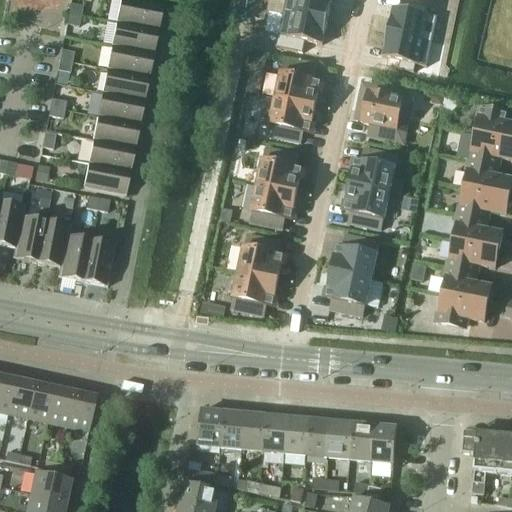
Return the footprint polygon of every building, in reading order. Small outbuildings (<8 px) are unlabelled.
[(61,11),(61,0),(15,0),(15,8),(61,11)] [(285,0),(283,12),(327,21),(331,0),(285,0)] [(162,9),(120,1),(116,25),(157,34),(162,9)] [(393,10),(387,33),(432,42),(437,19),(425,17),(422,16),(424,8),(411,6),(410,13),(393,10)] [(82,9),(70,7),(68,16),(80,19),(82,9)] [(283,13),(278,38),(281,38),(279,50),(302,55),(304,43),(322,47),(327,22),(327,21),(283,12),(283,13)] [(78,30),(80,19),(68,16),(66,27),(78,30)] [(157,34),(116,25),(111,49),(152,57),(157,34)] [(387,33),(382,60),(399,63),(398,71),(410,74),(411,66),(415,67),(426,69),(432,42),(387,33)] [(152,57),(111,49),(106,73),(148,81),(152,57)] [(73,55),(61,53),(59,63),(71,66),(73,55)] [(247,93),(261,95),(267,58),(254,56),(247,93)] [(71,66),(59,63),(57,73),(69,76),(71,66)] [(316,71),(283,64),(281,76),(280,76),(275,101),(314,110),(317,94),(319,84),(313,83),(316,71)] [(148,81),(106,73),(102,96),(143,104),(148,81)] [(408,120),(411,106),(402,104),(402,102),(390,100),(390,99),(389,99),(391,92),(374,88),(372,96),(372,95),(371,96),(368,95),(362,126),(370,127),(367,139),(400,146),(402,134),(396,133),(399,118),(408,120)] [(143,104),(102,96),(97,120),(138,128),(143,104)] [(311,125),(314,110),(275,101),(269,127),(270,127),(267,139),(300,146),(302,134),(308,135),(311,125)] [(64,113),(65,105),(51,102),(49,110),(64,113)] [(62,122),(64,113),(49,110),(48,119),(62,122)] [(511,126),(504,125),(506,115),(481,110),(479,120),(475,138),(511,145),(511,126)] [(138,128),(97,120),(92,143),(134,151),(138,128)] [(55,138),(45,136),(42,150),(52,152),(55,138)] [(511,163),(511,145),(475,138),(472,155),(470,164),(495,169),(497,160),(511,163)] [(134,151),(92,143),(88,167),(129,175),(134,151)] [(297,158),(265,151),(262,163),(256,188),(296,197),(299,181),(301,171),(295,170),(297,158)] [(389,196),(394,170),(396,159),(364,152),(361,163),(355,162),(353,172),(349,188),(389,196)] [(511,184),(511,182),(493,179),(495,169),(470,164),(468,173),(464,191),(509,200),(511,184)] [(16,167),(8,165),(5,178),(13,179),(16,167)] [(49,169),(38,167),(35,183),(45,185),(49,169)] [(129,175),(88,167),(83,191),(124,200),(129,175)] [(292,212),(296,197),(256,188),(251,214),(252,214),(249,225),(281,232),(284,221),(290,222),(292,212)] [(384,221),(389,196),(349,188),(346,203),(344,213),(350,214),(348,226),(381,233),(383,221),(384,221)] [(505,218),(509,200),(464,191),(461,209),(459,217),(484,223),(486,214),(505,218)] [(48,210),(51,194),(41,192),(38,208),(48,210)] [(0,202),(0,248),(14,251),(15,251),(21,220),(22,220),(24,210),(20,209),(22,200),(1,196),(0,202)] [(98,201),(87,199),(85,211),(96,213),(98,201)] [(109,203),(98,201),(96,213),(107,215),(109,203)] [(502,236),(482,232),(484,223),(459,217),(457,227),(453,245),(498,254),(502,236)] [(45,224),(22,220),(21,220),(15,251),(14,251),(12,261),(36,266),(45,224)] [(69,229),(45,224),(36,266),(59,270),(60,270),(66,239),(67,239),(69,229)] [(279,245),(246,238),(244,249),(243,249),(238,275),(277,283),(281,268),(280,268),(282,258),(276,257),(279,245)] [(371,283),(376,257),(378,245),(345,238),(343,250),(337,249),(335,259),(334,259),(331,274),(371,283)] [(90,243),(67,239),(66,239),(60,270),(59,270),(57,280),(81,285),(90,243)] [(114,248),(90,243),(81,285),(106,290),(114,248)] [(494,271),(498,254),(453,245),(450,262),(448,271),(473,276),(475,267),(494,271)] [(491,289),(471,285),(473,276),(448,271),(446,280),(442,298),(487,307),(491,289)] [(365,308),(371,283),(331,274),(328,290),(326,300),(332,301),(330,313),(362,320),(365,308)] [(274,299),(277,283),(238,275),(232,301),(233,301),(230,312),(263,319),(265,308),(271,309),(274,299)] [(483,325),(487,307),(442,298),(439,316),(437,326),(462,331),(464,321),(483,325)] [(14,382),(0,379),(0,416),(7,418),(14,382)] [(34,387),(14,382),(7,418),(27,422),(34,387)] [(54,391),(34,387),(27,422),(47,426),(54,391)] [(74,395),(54,391),(47,426),(67,431),(74,395)] [(95,400),(74,395),(67,431),(88,435),(95,400)] [(223,415),(201,413),(197,449),(220,451),(223,415)] [(245,417),(223,415),(220,451),(242,453),(245,417)] [(266,419),(245,417),(242,453),(263,455),(266,419)] [(288,421),(266,419),(263,455),(285,457),(288,421)] [(306,459),(309,423),(288,421),(285,457),(306,459)] [(328,461),(331,425),(309,423),(306,459),(328,461)] [(349,463),(353,427),(331,425),(328,461),(349,463)] [(371,465),(374,429),(353,427),(349,463),(371,465)] [(393,467),(397,431),(374,429),(371,465),(393,467)] [(511,478),(511,441),(478,438),(478,437),(478,436),(477,435),(477,434),(476,433),(475,432),(474,431),(473,431),(472,431),(471,431),(469,431),(468,431),(467,432),(467,433),(466,434),(465,435),(465,436),(465,437),(463,456),(475,458),(472,497),(483,498),(485,476),(511,478)] [(6,455),(4,464),(17,467),(19,458),(6,455)] [(31,460),(19,458),(17,467),(29,469),(31,460)] [(46,464),(44,472),(57,475),(59,467),(46,464)] [(70,469),(59,467),(57,475),(69,478),(70,469)] [(200,473),(187,471),(185,480),(197,483),(200,473)] [(70,483),(34,475),(30,498),(65,505),(70,483)] [(218,477),(205,475),(203,484),(216,487),(218,477)] [(231,480),(218,477),(216,487),(229,490),(231,480)] [(245,493),(247,484),(239,482),(237,491),(245,493)] [(325,493),(326,483),(312,482),(312,492),(325,493)] [(338,494),(339,484),(326,483),(325,493),(338,494)] [(258,496),(260,486),(247,484),(245,493),(258,496)] [(215,511),(219,493),(184,485),(179,507),(200,511),(215,511)] [(366,498),(369,488),(356,485),(354,495),(366,498)] [(280,491),(273,489),(260,486),(258,496),(279,501),(280,491)] [(380,501),(382,492),(369,488),(366,498),(380,501)] [(300,505),(302,496),(293,494),(291,503),(300,505)] [(315,507),(317,498),(307,496),(305,505),(315,507)] [(63,511),(65,505),(30,498),(26,511),(63,511)] [(388,511),(389,509),(354,500),(351,511),(388,511)] [(511,511),(511,503),(499,500),(497,508),(511,511)]
